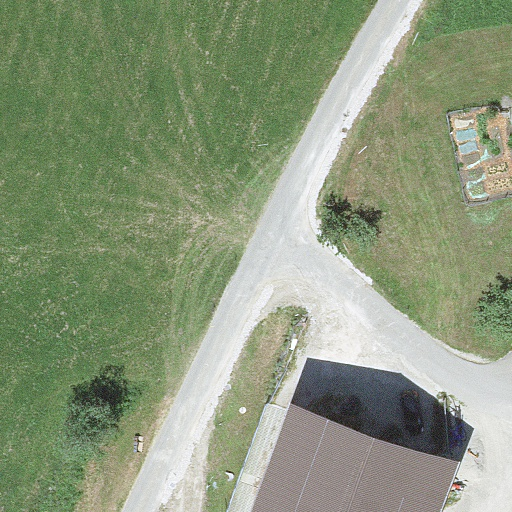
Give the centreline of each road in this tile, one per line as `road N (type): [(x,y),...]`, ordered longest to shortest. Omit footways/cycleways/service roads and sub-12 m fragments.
road 1 (track): [(138,511),(401,0)]
road 2 (track): [(264,254),(461,376),(511,390)]
